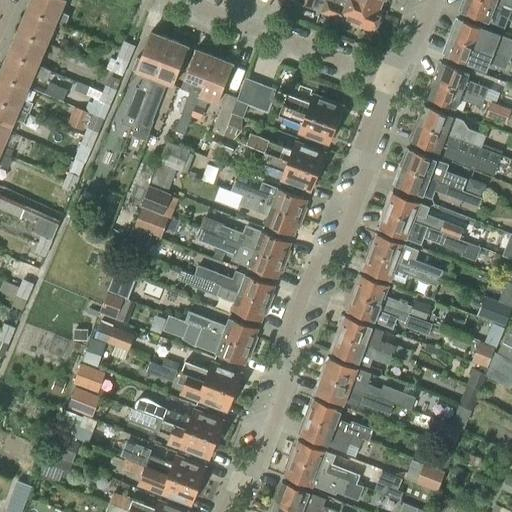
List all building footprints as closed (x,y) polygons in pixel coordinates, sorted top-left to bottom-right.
[(55,21),(55,20),(64,24),(68,15),(59,11),(63,0),(30,0),(27,9),(55,21)] [(378,11),(379,6),(362,0),(325,0),(321,12),(360,27),(361,24),(374,29),(380,12),(378,11)] [(463,4),(460,11),(488,21),(492,11),(499,14),(499,16),(511,20),(511,9),(485,0),(462,0),(461,3),(463,4)] [(511,0),(485,0),(511,9),(511,0)] [(55,21),(27,9),(18,30),(46,42),(55,21)] [(453,25),(449,35),(509,59),(511,50),(511,39),(458,18),(455,26),(453,25)] [(46,42),(18,30),(9,52),(36,64),(46,42)] [(128,104),(142,110),(153,81),(169,38),(150,31),(140,59),(150,63),(146,74),(143,73),(138,87),(134,86),(128,104)] [(509,59),(449,35),(444,46),(447,47),(444,54),(486,70),(489,62),(505,68),(509,59)] [(167,83),(172,85),(188,46),(169,38),(153,81),(142,110),(140,115),(140,116),(152,121),(167,83)] [(124,41),(121,48),(132,53),(135,45),(124,41)] [(132,53),(121,48),(117,59),(112,57),(107,69),(122,75),(132,53)] [(184,133),(191,115),(213,56),(195,49),(180,88),(189,91),(175,130),(184,133)] [(51,70),(36,64),(9,52),(0,72),(0,74),(27,86),(32,74),(47,80),(51,70)] [(232,63),(213,56),(191,115),(200,119),(207,100),(217,104),(232,63)] [(469,72),(441,62),(438,69),(436,68),(432,79),(484,99),(488,88),(466,79),(469,72)] [(27,86),(0,74),(0,99),(18,107),(27,111),(29,112),(33,103),(22,98),(27,86)] [(109,74),(102,92),(113,97),(121,78),(109,74)] [(237,97),(236,100),(237,100),(251,105),(259,83),(244,77),(237,97)] [(484,99),(432,79),(428,90),(430,90),(427,98),(455,108),(459,98),(481,107),(484,99)] [(267,111),(275,89),(259,83),(251,105),(267,111)] [(109,105),(113,97),(102,92),(97,104),(89,100),(85,111),(104,119),(109,105)] [(223,135),(237,100),(236,100),(237,97),(226,93),(212,131),(223,135)] [(286,93),(282,105),(337,126),(340,117),(338,114),(341,105),(313,94),(310,102),(286,93)] [(14,118),(23,122),(27,111),(18,107),(0,99),(0,125),(9,130),(14,118)] [(511,109),(491,101),(485,115),(511,125),(511,109)] [(337,126),(282,105),(278,115),(302,124),(298,132),(327,143),(330,134),(334,133),(337,126)] [(462,119),(425,105),(422,112),(420,112),(415,122),(481,147),(485,135),(468,128),(462,131),(458,130),(462,119)] [(87,125),(84,135),(94,140),(104,119),(85,111),(74,106),(67,124),(83,130),(86,124),(87,125)] [(135,128),(138,121),(140,116),(140,115),(126,110),(122,122),(135,128)] [(443,140),(450,143),(449,146),(497,164),(501,154),(481,147),(415,122),(411,133),(414,134),(411,141),(439,152),(443,140)] [(9,130),(0,125),(0,151),(10,155),(13,149),(2,144),(9,130)] [(212,158),(215,149),(230,156),(236,141),(216,133),(206,156),(212,158)] [(91,148),(94,140),(84,135),(80,143),(91,148)] [(246,144),(264,151),(267,142),(249,135),(246,144)] [(267,142),(264,151),(320,172),(323,164),(320,161),(324,152),(295,142),(293,149),(268,140),(267,142)] [(159,162),(163,163),(177,169),(182,171),(189,151),(166,142),(159,162)] [(399,166),(457,188),(462,190),(467,178),(446,170),(448,164),(408,149),(405,156),(403,155),(399,166)] [(0,163),(7,167),(12,156),(10,155),(0,151),(0,163)] [(260,162),(266,165),(263,173),(309,190),(313,181),(316,180),(320,172),(264,151),(260,162)] [(170,186),(177,169),(163,163),(162,165),(157,163),(151,182),(157,184),(158,181),(170,186)] [(432,199),(435,189),(459,198),(462,190),(457,188),(399,166),(395,176),(397,177),(394,184),(432,199)] [(68,172),(65,179),(76,184),(79,177),(68,172)] [(469,177),(464,191),(481,197),(486,184),(469,177)] [(65,179),(62,188),(72,192),(76,184),(65,179)] [(242,195),(253,199),(257,190),(234,181),(230,190),(242,195)] [(253,199),(302,218),(306,207),(304,206),(306,199),(261,182),(258,190),(257,190),(253,199)] [(150,184),(141,206),(159,213),(168,191),(150,184)] [(428,206),(392,192),(389,199),(387,198),(383,209),(459,238),(463,228),(438,218),(437,220),(425,216),(428,206)] [(40,236),(38,242),(49,246),(52,240),(51,240),(60,221),(0,194),(0,208),(20,217),(18,220),(34,227),(32,232),(40,236)] [(250,209),(253,199),(242,195),(238,204),(250,209)] [(302,218),(253,199),(250,209),(267,215),(264,224),(293,234),(295,227),(298,228),(302,218)] [(151,234),(159,213),(141,206),(133,228),(151,234)] [(420,244),(423,237),(462,252),(461,255),(475,261),(481,246),(459,238),(383,209),(378,220),(381,221),(378,228),(420,244)] [(200,228),(213,233),(286,261),(290,250),(287,249),(290,242),(250,226),(244,229),(242,232),(217,223),(217,221),(204,216),(200,228)] [(286,261),(213,233),(209,244),(227,252),(228,250),(233,252),(230,260),(276,277),(279,270),(282,271),(286,261)] [(418,249),(376,233),(373,240),(371,240),(367,250),(439,278),(442,269),(414,259),(418,249)] [(45,256),(49,246),(38,242),(34,251),(45,256)] [(390,280),(391,277),(404,282),(407,275),(435,286),(439,278),(367,250),(363,261),(365,262),(362,269),(390,280)] [(221,286),(269,304),(273,293),(271,292),(273,285),(235,270),(232,278),(197,265),(194,275),(216,284),(221,286)] [(136,277),(115,269),(107,290),(127,299),(136,277)] [(388,285),(360,274),(358,282),(355,281),(351,292),(408,313),(412,305),(384,295),(388,285)] [(216,284),(194,275),(190,284),(213,293),(216,284)] [(34,284),(23,279),(16,296),(27,300),(34,284)] [(266,314),(269,304),(221,286),(217,295),(234,302),(232,310),(260,321),(263,313),(266,314)] [(127,299),(107,290),(99,312),(115,318),(122,321),(130,300),(127,299)] [(392,328),(396,318),(405,322),(408,313),(351,292),(347,302),(349,303),(347,310),(392,328)] [(480,316),(495,322),(504,326),(511,305),(488,296),(480,316)] [(414,300),(412,305),(408,313),(424,319),(430,306),(414,300)] [(204,329),(204,328),(208,318),(188,311),(184,320),(184,321),(198,327),(204,329)] [(169,314),(163,329),(175,334),(180,319),(169,314)] [(383,330),(345,316),(342,323),(340,322),(335,333),(393,354),(396,346),(380,340),(383,330)] [(208,318),(204,328),(253,347),(257,336),(255,335),(257,328),(229,317),(226,325),(208,318)] [(215,353),(244,364),(246,356),(249,358),(253,347),(204,328),(204,329),(198,327),(184,321),(184,320),(180,319),(175,334),(184,338),(185,335),(199,340),(197,345),(215,352),(215,353)] [(93,337),(127,350),(133,334),(99,321),(93,337)] [(0,329),(0,330),(11,335),(15,327),(3,322),(0,329)] [(504,326),(495,322),(487,342),(496,345),(504,326)] [(74,329),(73,339),(86,339),(87,330),(74,329)] [(0,330),(0,338),(8,342),(11,335),(0,330)] [(334,344),(331,352),(369,366),(372,358),(389,365),(393,354),(335,333),(331,343),(334,344)] [(96,368),(105,343),(90,337),(81,362),(96,368)] [(511,340),(505,337),(496,352),(511,360),(511,340)] [(489,366),(496,345),(487,342),(481,339),(473,360),(489,366)] [(441,349),(426,343),(424,349),(438,354),(441,349)] [(488,372),(487,375),(510,388),(511,384),(511,361),(495,352),(488,372)] [(371,373),(329,357),(326,364),(324,363),(320,374),(372,394),(381,398),(411,409),(415,397),(382,384),(381,388),(367,383),(371,373)] [(162,363),(177,369),(179,363),(164,358),(162,363)] [(173,381),(177,369),(162,363),(161,365),(150,360),(146,371),(173,381)] [(180,371),(236,393),(239,384),(237,381),(240,372),(212,362),(209,371),(184,361),(180,371)] [(104,371),(96,368),(81,362),(73,383),(96,393),(104,371)] [(473,366),(467,383),(482,388),(487,375),(488,372),(473,366)] [(232,402),(236,393),(180,371),(176,382),(201,391),(198,399),(225,410),(228,403),(232,402)] [(381,398),(372,394),(320,374),(316,385),(318,386),(315,393),(343,404),(346,396),(377,408),(381,398)] [(60,392),(64,383),(56,380),(53,389),(60,392)] [(482,388),(467,383),(459,403),(474,409),(482,388)] [(64,403),(68,405),(89,413),(95,396),(71,387),(64,403)] [(341,409),(313,398),(310,405),(308,405),(304,415),(362,438),(368,440),(371,431),(337,418),(341,409)] [(462,429),(470,408),(460,404),(451,425),(462,429)] [(158,430),(159,430),(163,418),(133,407),(128,419),(155,429),(158,430)] [(63,409),(56,428),(75,435),(74,437),(88,443),(97,420),(83,414),(83,416),(63,409)] [(167,409),(163,418),(218,440),(221,432),(218,429),(222,420),(194,409),(191,418),(167,409)] [(299,434),(327,445),(345,452),(348,443),(358,447),(362,438),(304,415),(300,426),(302,427),(299,434)] [(218,440),(163,418),(159,430),(171,435),(168,442),(207,457),(211,448),(215,448),(218,440)] [(433,440),(453,448),(461,429),(441,421),(433,440)] [(56,434),(49,451),(73,461),(80,443),(56,434)] [(119,456),(125,458),(200,486),(203,478),(200,475),(203,466),(177,456),(174,464),(149,455),(151,449),(126,439),(119,456)] [(335,454),(297,439),(295,447),(292,446),(288,457),(340,476),(343,468),(332,464),(335,454)] [(447,470),(455,449),(454,449),(442,444),(434,465),(447,470)] [(58,483),(61,476),(66,478),(72,462),(47,451),(38,475),(58,483)] [(284,476),(311,486),(329,493),(331,489),(344,493),(349,480),(340,476),(288,457),(284,467),(286,468),(284,476)] [(200,486),(125,458),(122,468),(141,476),(137,485),(162,494),(190,504),(193,495),(197,494),(200,486)] [(437,490),(444,471),(423,463),(416,482),(437,490)] [(463,487),(470,472),(456,466),(449,481),(463,487)] [(501,489),(511,493),(511,482),(505,479),(501,489)] [(21,511),(31,486),(17,480),(4,511),(21,511)] [(310,491),(282,481),(279,488),(277,487),(273,498),(309,511),(340,511),(307,499),(310,491)] [(397,499),(399,500),(403,492),(387,486),(384,494),(397,499)] [(453,511),(459,499),(445,493),(439,508),(447,511),(453,511)] [(115,505),(128,510),(132,499),(119,494),(115,505)] [(309,511),(273,498),(268,509),(271,509),(269,511),(309,511)] [(156,508),(132,499),(128,510),(133,511),(186,511),(187,511),(159,500),(156,508)] [(104,511),(127,511),(128,510),(115,505),(108,502),(104,511)]
